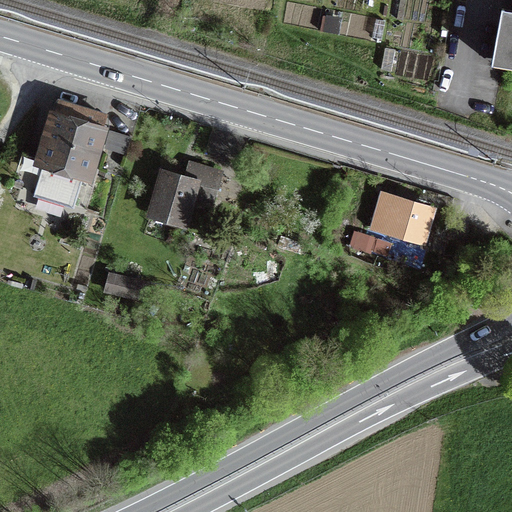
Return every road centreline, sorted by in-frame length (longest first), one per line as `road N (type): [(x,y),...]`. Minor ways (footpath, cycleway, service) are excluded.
road 1 (primary): [(0,35),(511,193)]
road 2 (trunk): [(511,322),(149,511)]
road 3 (trunk): [(198,511),(511,357)]
